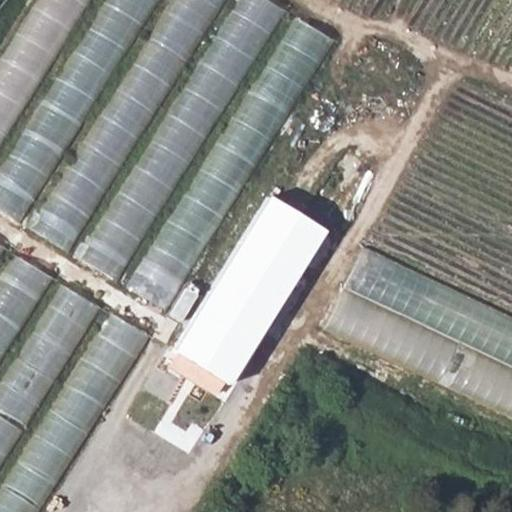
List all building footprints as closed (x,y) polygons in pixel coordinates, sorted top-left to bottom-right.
[(102,0),(0,175),(0,207),(25,222),(155,0),(102,0)] [(34,0),(0,62),(0,158),(86,0),(34,0)] [(163,0),(40,234),(79,254),(212,0),(163,0)] [(269,0),(233,0),(85,260),(123,282),(280,5),(269,0)] [(290,13),(134,290),(172,311),(328,34),(290,13)] [(12,252),(0,271),(0,358),(50,275),(12,252)] [(58,282),(0,380),(0,467),(96,304),(58,282)] [(511,362),(342,297),(326,338),(511,410),(511,362)] [(0,490),(0,511),(41,511),(146,332),(105,309),(0,490)]
